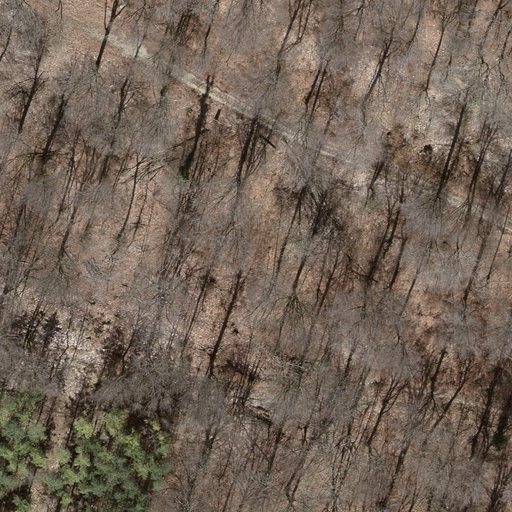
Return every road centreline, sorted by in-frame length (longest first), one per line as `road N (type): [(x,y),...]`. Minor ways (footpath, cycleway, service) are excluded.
road 1 (track): [(511,222),(42,0)]
road 2 (track): [(0,343),(248,386),(456,406),(511,421)]
